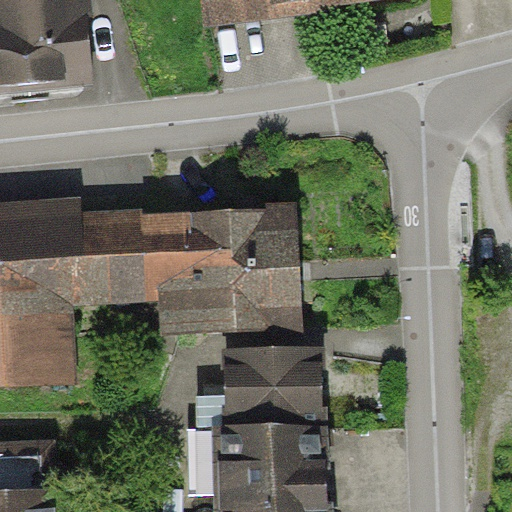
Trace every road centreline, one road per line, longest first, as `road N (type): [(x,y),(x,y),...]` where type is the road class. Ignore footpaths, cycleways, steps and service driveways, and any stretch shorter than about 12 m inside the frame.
road 1 (residential): [(423,94),(0,142)]
road 2 (residential): [(440,511),(423,94)]
